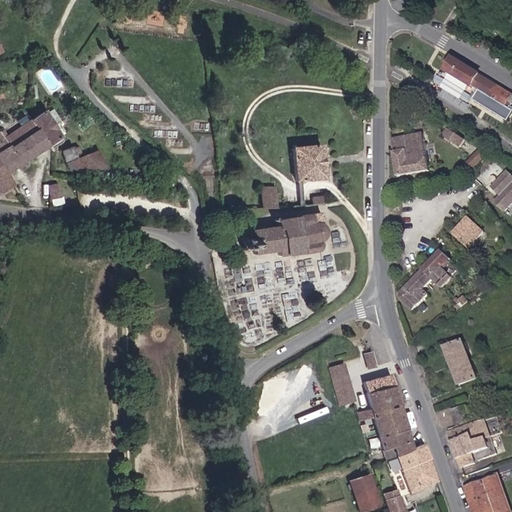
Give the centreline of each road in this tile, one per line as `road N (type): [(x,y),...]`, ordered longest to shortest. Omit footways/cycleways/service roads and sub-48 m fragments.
road 1 (unclassified): [(0,208),(71,214),(197,242),(228,351),(249,377)]
road 2 (tertiary): [(384,303),(382,19)]
road 3 (tertiary): [(459,511),(384,303)]
road 4 (unclassified): [(384,303),(353,310),(249,377)]
road 5 (unclassified): [(382,19),(422,26),(511,81)]
road 6 (unclassified): [(249,377),(245,434),(263,511)]
